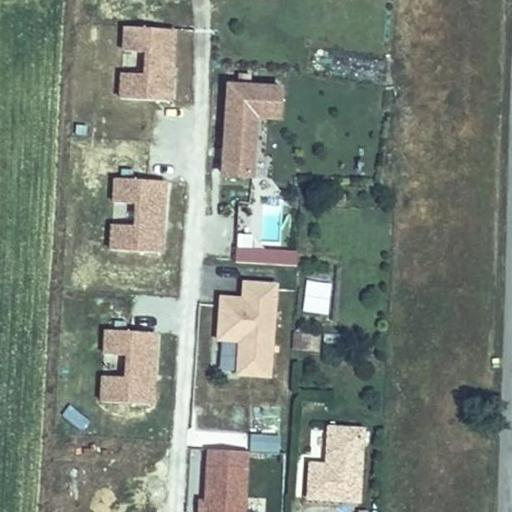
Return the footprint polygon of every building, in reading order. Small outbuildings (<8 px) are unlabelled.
[(124,51),(147,53),(146,75),(123,73),(121,99),(170,102),(171,79),(166,79),(167,66),(172,66),(174,30),(126,27),(124,51)] [(278,118),(280,89),(228,86),(223,176),(252,178),(255,117),(278,118)] [(173,169),(173,119),(157,119),(157,169),(173,169)] [(114,203),(138,205),(136,226),(113,225),(112,250),(160,253),(161,231),(156,230),(157,217),(162,218),(165,182),(116,179),(114,203)] [(269,377),(276,285),(244,283),(242,299),(228,298),(227,304),(220,303),(217,340),(221,340),(239,342),(245,342),(244,353),(238,353),(237,372),(236,375),(269,377)] [(105,355),(128,356),(127,378),(104,376),(102,402),(150,405),(152,382),(147,382),(148,369),(153,369),(155,333),(106,330),(105,355)] [(300,332),(298,349),(317,351),(319,335),(300,332)] [(238,353),(239,342),(221,340),(219,370),(237,372),(238,353)] [(358,502),(363,430),(328,428),(326,466),(310,464),(307,499),(358,502)] [(243,511),(246,469),(207,467),(205,502),(209,507),(209,511),(243,511)]
